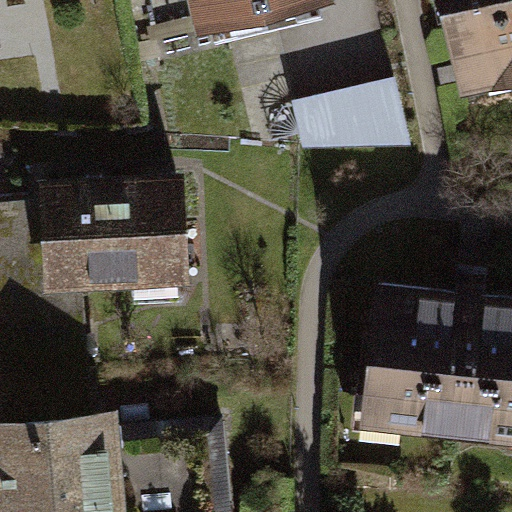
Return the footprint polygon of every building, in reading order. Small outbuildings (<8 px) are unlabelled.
[(175,0),(186,44),(332,8),(330,0),(175,0)] [(511,68),(511,0),(445,0),(463,80),(511,68)] [(302,146),(408,139),(404,79),(298,86),(302,146)] [(86,294),(185,288),(184,175),(37,180),(36,208),(0,209),(0,360),(10,420),(92,413),(86,294)] [(511,301),(377,286),(364,407),(511,423),(511,301)] [(10,420),(0,420),(0,511),(117,511),(109,411),(92,413),(10,420)]
